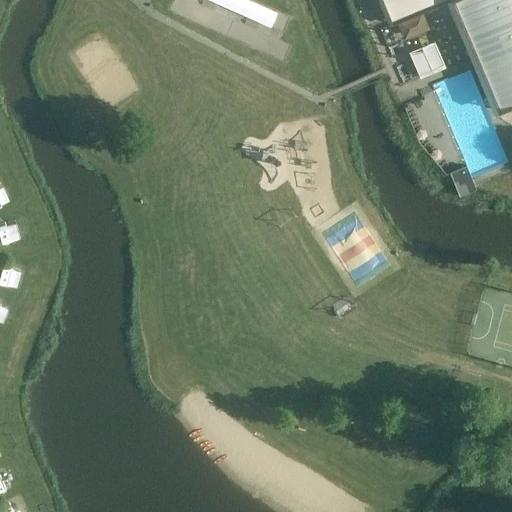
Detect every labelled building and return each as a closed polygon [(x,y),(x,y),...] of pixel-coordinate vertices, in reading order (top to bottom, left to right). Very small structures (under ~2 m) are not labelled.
[(253,0),(212,0),(272,26),(278,11),(253,0)] [(511,0),(383,0),(390,17),(392,23),(448,0),(451,0),(495,100),(497,110),(511,103),(511,0)] [(422,19),(401,28),(405,38),(426,29),(422,19)] [(476,188),(467,164),(450,171),(459,194),(476,188)] [(341,214),(329,220),(341,245),(353,239),(341,214)] [(312,229),(323,261),(340,255),(329,223),(312,229)] [(0,288),(11,292),(18,273),(0,266),(0,288)] [(511,327),(507,325),(501,339),(511,343),(511,327)] [(0,466),(0,488),(8,485),(0,466)]
